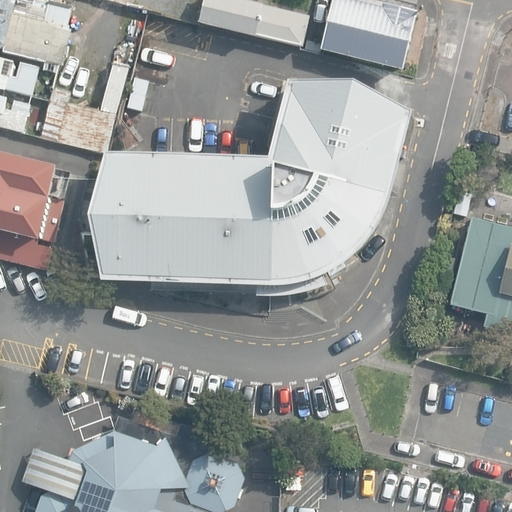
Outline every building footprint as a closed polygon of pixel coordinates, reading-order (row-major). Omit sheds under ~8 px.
[(0,0),(0,46),(3,47),(13,0),(0,0)] [(204,0),(199,25),(258,39),(259,37),(304,48),(312,17),(246,1),(246,0),(204,0)] [(383,8),(348,0),(335,0),(322,52),(405,72),(419,13),(384,5),(383,8)] [(40,65),(0,55),(0,90),(33,98),(40,65)] [(116,156),(108,155),(91,219),(94,232),(82,232),(90,277),(102,277),(104,284),(260,288),(259,297),(272,298),(284,298),(296,296),(306,295),(315,292),(322,290),(330,287),(326,278),(337,273),(348,266),(359,258),(369,247),(377,237),(383,228),(388,217),(394,198),(415,115),(356,84),(291,83),(271,160),(116,156)] [(33,103),(0,95),(0,130),(26,136),(33,103)] [(119,114),(52,100),(44,139),(111,152),(119,114)] [(54,196),(61,168),(0,152),(0,259),(48,272),(53,250),(38,246),(39,244),(42,244),(42,241),(56,244),(67,199),(54,196)] [(511,229),(473,219),(451,306),(488,315),(485,328),(505,333),(508,322),(511,322),(511,229)] [(183,422),(178,436),(120,416),(115,431),(74,450),(72,459),(69,460),(35,448),(23,481),(50,491),(42,495),(36,511),(226,511),(236,508),(247,479),(239,462),(225,457),(231,440),(183,422)]
